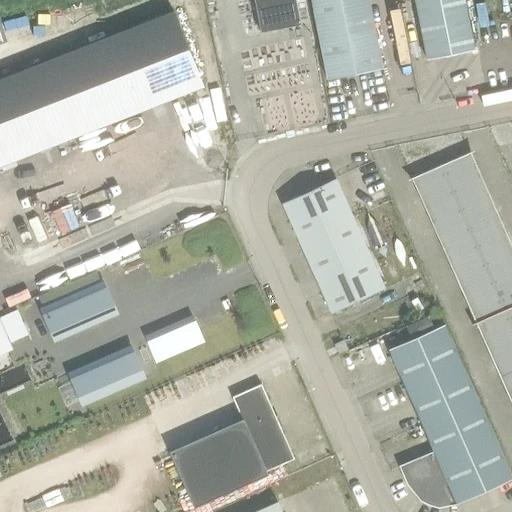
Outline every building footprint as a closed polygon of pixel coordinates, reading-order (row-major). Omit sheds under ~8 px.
[(299,24),(294,0),(253,0),(260,32),(299,24)] [(310,0),(328,84),(383,73),(367,0),(310,0)] [(463,0),(414,0),(426,60),(474,50),(463,0)] [(173,8),(0,76),(0,168),(204,88),(173,8)] [(448,184),(478,171),(470,153),(470,152),(440,166),(448,184)] [(448,184),(440,166),(410,179),(411,179),(419,197),(448,184)] [(448,184),(456,202),(486,189),(478,171),(448,184)] [(331,313),(384,289),(335,179),(282,203),(331,313)] [(456,202),(448,184),(419,197),(427,215),(456,202)] [(464,220),(494,207),(486,189),(456,202),(464,220)] [(464,220),(456,202),(427,215),(435,233),(464,220)] [(464,220),(472,238),(502,225),(494,207),(464,220)] [(472,238),(464,220),(435,233),(443,251),(472,238)] [(472,238),(480,256),(510,243),(502,225),(472,238)] [(480,256),(472,238),(443,251),(451,269),(480,256)] [(480,256),(488,274),(511,263),(511,248),(510,243),(480,256)] [(488,274),(480,256),(451,269),(459,287),(488,274)] [(496,292),(511,285),(511,263),(488,274),(496,292)] [(96,273),(38,298),(43,309),(42,310),(55,340),(115,313),(102,284),(101,284),(96,273)] [(496,292),(488,274),(459,287),(467,305),(496,292)] [(511,285),(496,292),(504,310),(511,306),(511,285)] [(496,292),(467,305),(475,323),(504,310),(496,292)] [(511,328),(511,327),(504,310),(475,323),(483,341),(511,328)] [(0,355),(12,350),(5,336),(6,336),(9,343),(25,335),(15,312),(0,319),(0,355)] [(193,318),(145,340),(155,362),(203,341),(193,318)] [(511,479),(443,325),(388,349),(456,504),(511,479)] [(511,349),(511,328),(483,341),(491,359),(511,349)] [(343,340),(333,345),(338,355),(348,350),(343,340)] [(82,404),(143,378),(130,348),(69,374),(82,404)] [(511,371),(511,349),(491,359),(499,377),(511,371)] [(511,393),(511,371),(499,377),(507,395),(511,393)] [(193,508),(254,481),(268,475),(266,472),(294,459),(261,385),(232,398),(241,420),(168,452),(193,508)] [(281,511),(277,502),(254,511),(281,511)]
